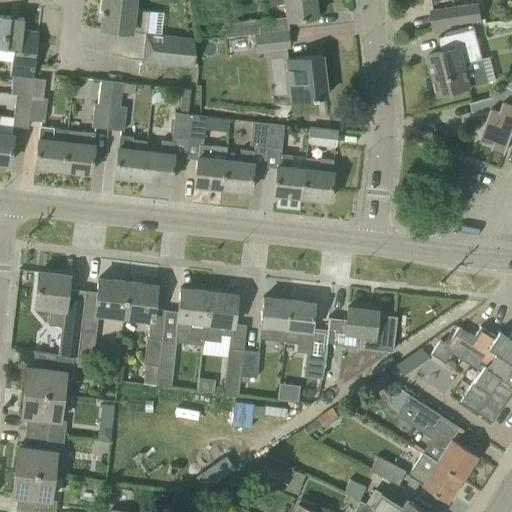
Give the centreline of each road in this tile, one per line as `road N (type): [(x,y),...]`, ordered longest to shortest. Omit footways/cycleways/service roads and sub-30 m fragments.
road 1 (tertiary): [(372,241),(5,203)]
road 2 (residential): [(372,241),(381,110),(367,0)]
road 3 (tertiary): [(511,260),(372,241)]
